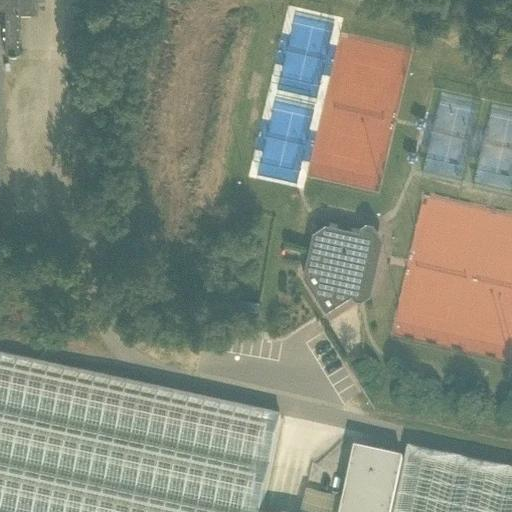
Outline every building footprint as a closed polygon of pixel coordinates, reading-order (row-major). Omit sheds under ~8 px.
[(0,0),(0,6),(4,6),(4,51),(18,51),(17,0),(0,0)] [(313,231),(303,274),(326,310),(362,287),(372,244),(363,230),(326,222),(313,231)] [(332,316),(361,300),(357,294),(328,310),(332,316)] [(0,511),(261,511),(282,421),(0,359),(0,511)] [(405,466),(395,511),(511,511),(511,474),(408,452),(405,466)] [(395,511),(405,466),(352,456),(342,511),(395,511)]
